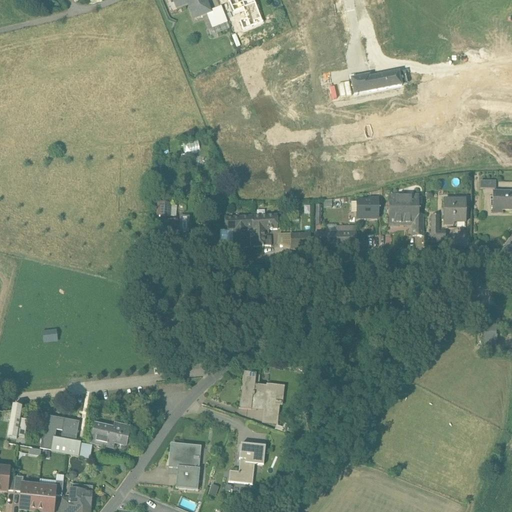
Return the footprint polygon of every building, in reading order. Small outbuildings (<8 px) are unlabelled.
[(205,0),(172,0),(176,9),(188,5),(193,20),(210,13),(205,0)] [(252,0),(234,0),(229,2),(234,13),(254,5),(252,0)] [(223,12),(211,17),(216,28),(227,23),(223,12)] [(398,73),(369,79),(368,77),(351,80),(352,86),(354,96),(366,93),(383,90),(401,86),(398,73)] [(289,91),(270,94),(274,118),(316,111),(311,79),(288,82),(289,91)] [(257,104),(246,105),(247,113),(258,111),(257,104)] [(511,191),(493,192),(493,206),(500,206),(500,208),(511,208),(511,191)] [(418,195),(390,195),(390,223),(398,223),(398,222),(413,222),(418,222),(418,214),(418,195)] [(378,216),(378,197),(370,197),(370,199),(357,199),(357,216),(378,216)] [(466,199),(444,199),(444,222),(454,222),(454,220),(466,220),(466,199)] [(156,200),(156,212),(170,212),(171,200),(156,200)] [(277,213),(253,214),(254,225),(269,224),(269,226),(278,225),(277,213)] [(253,214),(225,216),(225,226),(232,226),(250,225),(254,225),(253,214)] [(424,214),(418,214),(418,222),(413,222),(413,232),(424,232),(424,214)] [(181,217),(164,217),(163,241),(180,242),(181,217)] [(254,225),(250,225),(251,242),(271,241),(271,232),(269,232),(269,226),(269,224),(254,225)] [(250,225),(232,226),(233,244),(251,242),(250,225)] [(220,244),(233,244),(232,226),(225,226),(220,227),(220,244)] [(357,228),(315,229),(315,243),(357,242),(357,228)] [(289,240),(290,230),(278,230),(278,240),(289,240)] [(311,230),(291,230),(291,244),(311,243),(311,230)] [(495,329),(496,315),(484,314),(484,329),(495,329)] [(43,340),(57,339),(57,328),(42,328),(43,340)] [(496,342),(496,329),(495,329),(484,329),(483,342),(496,342)] [(208,343),(197,344),(199,359),(210,358),(208,343)] [(268,387),(255,386),(256,374),(244,372),(240,408),(251,409),(252,403),(265,404),(265,411),(277,412),(278,404),(281,404),(283,388),(268,386),(268,387)] [(8,437),(17,438),(18,429),(24,429),(25,418),(21,418),(22,405),(11,404),(8,437)] [(277,412),(265,411),(263,422),(276,423),(277,412)] [(79,421),(46,415),(40,448),(52,450),(54,438),(55,439),(56,430),(62,431),(61,440),(73,441),(74,433),(77,434),(78,433),(79,432),(79,431),(78,430),(79,421)] [(113,429),(95,425),(95,424),(94,424),(90,442),(91,442),(113,447),(114,442),(121,443),(121,444),(126,445),(128,438),(127,438),(130,427),(114,423),(113,429)] [(55,439),(54,438),(52,450),(78,455),(80,444),(80,443),(73,441),(61,440),(55,439)] [(91,446),(80,444),(78,455),(89,457),(91,446)] [(264,466),(265,447),(240,445),(239,460),(245,461),(245,464),(264,466)] [(180,449),(171,448),(169,468),(177,468),(175,489),(197,490),(199,470),(194,469),(195,460),(198,461),(199,458),(197,458),(198,449),(199,449),(199,448),(181,446),(180,449)] [(18,448),(19,455),(35,454),(34,447),(18,448)] [(9,470),(0,469),(0,491),(7,492),(8,476),(9,470)] [(16,477),(8,476),(7,491),(14,492),(16,477)] [(23,478),(16,477),(14,492),(21,492),(22,485),(23,478)] [(63,482),(56,481),(55,489),(56,489),(55,496),(62,496),(63,482)] [(22,485),(21,492),(19,509),(36,511),(39,487),(22,485)] [(93,489),(71,486),(69,500),(70,500),(68,511),(88,511),(89,505),(91,504),(93,489)] [(55,489),(39,487),(36,511),(47,511),(53,511),(55,496),(56,489),(55,489)] [(69,500),(62,499),(60,511),(68,511),(70,500),(69,500)]
